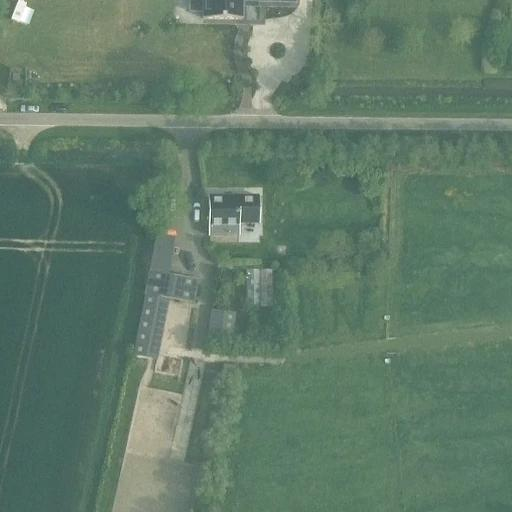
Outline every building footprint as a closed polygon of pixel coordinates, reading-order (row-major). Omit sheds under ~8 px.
[(241,7),(241,2),(257,2),(295,3),(295,0),(189,0),(189,12),(202,12),(202,19),(241,20),(241,7)] [(257,198),(208,198),(208,237),(238,237),(238,225),(257,225),(257,198)] [(247,305),(274,305),(274,268),(247,268),(247,305)] [(148,269),(143,296),(180,301),(194,303),(197,275),(176,273),(167,272),(148,269)] [(210,307),(206,340),(231,343),(235,310),(210,307)] [(221,365),(220,374),(234,375),(234,365),(221,365)]
